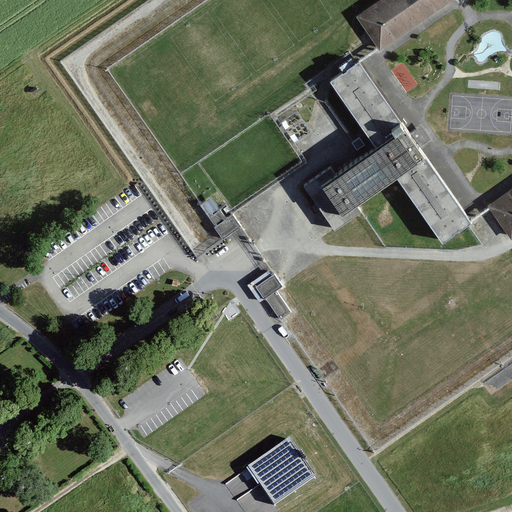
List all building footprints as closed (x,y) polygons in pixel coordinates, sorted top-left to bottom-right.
[(511,0),(379,0),(357,16),(378,46),(380,49),(449,0),(511,0),(511,187),(488,204),(489,206),(511,237),(511,236),(511,0)] [(330,166),(305,184),(335,227),(361,209),(356,202),(397,174),(442,239),(467,222),(470,220),(358,60),(331,79),(377,145),(336,174),(330,166)] [(410,132),(420,145),(431,136),(421,124),(410,132)] [(215,226),(223,238),(240,226),(241,225),(233,213),(226,218),(211,197),(201,204),(216,225),(215,226)] [(280,318),(290,311),(275,290),(282,285),(274,273),(272,274),(269,269),(248,284),(259,300),(265,296),(280,318)] [(290,440),(249,468),(275,505),(316,477),(290,440)]
